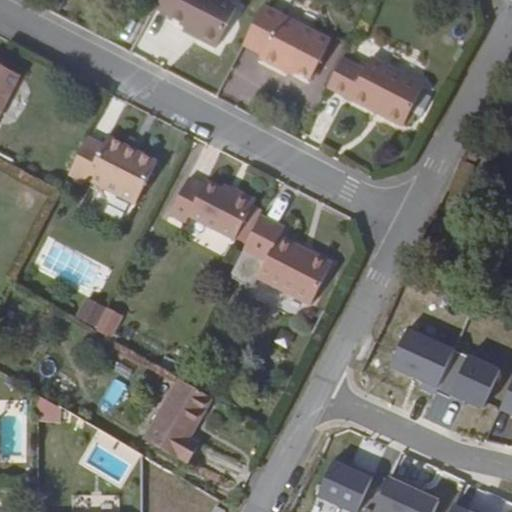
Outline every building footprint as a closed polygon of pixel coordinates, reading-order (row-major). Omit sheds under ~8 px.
[(158,0),(155,8),(168,15),(167,18),(183,27),(199,36),(198,39),(215,48),(237,6),(224,0),(158,0)] [(281,15),(263,5),(243,45),(260,54),(259,57),(278,68),(279,64),(310,80),(331,40),(299,25),(295,31),(277,21),(281,15)] [(182,31),(198,39),(199,36),(183,27),(182,31)] [(343,58),(328,87),(370,110),(373,106),(384,111),(382,116),(403,127),(425,85),(371,57),(364,70),(343,58)] [(0,112),(19,75),(0,65),(0,112)] [(370,110),(382,116),(384,111),(373,106),(370,110)] [(87,137),(68,175),(85,184),(87,180),(135,205),(157,162),(137,152),(134,157),(125,152),(128,148),(107,138),(103,146),(87,137)] [(235,241),(237,236),(253,204),(256,199),(236,190),(233,195),(205,181),(203,186),(188,178),(169,214),(186,223),(188,217),(235,241)] [(253,204),(237,236),(245,241),(262,209),(253,204)] [(285,229),(261,216),(243,250),(266,262),(257,278),(311,306),(333,264),(312,253),(309,258),(299,252),(301,248),(281,237),(285,229)] [(309,258),(312,253),(301,248),(299,252),(309,258)] [(106,308),(95,330),(110,339),(121,316),(106,308)] [(420,388),(434,395),(436,393),(455,351),(407,329),(390,368),(422,383),(420,388)] [(455,351),(436,393),(451,399),(452,396),(467,402),(483,409),(500,371),(455,351)] [(190,439),(213,399),(179,379),(144,440),(177,460),(179,458),(188,464),(199,444),(190,439)] [(98,405),(109,411),(124,387),(113,380),(98,405)] [(511,383),(500,409),(511,414),(511,383)] [(452,396),(451,399),(465,406),(467,402),(452,396)] [(38,420),(62,420),(62,401),(38,402),(38,420)] [(350,467),(335,459),(318,497),(350,511),(357,511),(374,477),(358,470),(356,474),(349,470),(350,467)] [(408,484),(391,476),(374,511),(434,511),(439,502),(422,494),(406,488),(408,484)] [(408,484),(406,488),(422,494),(423,491),(408,484)]
